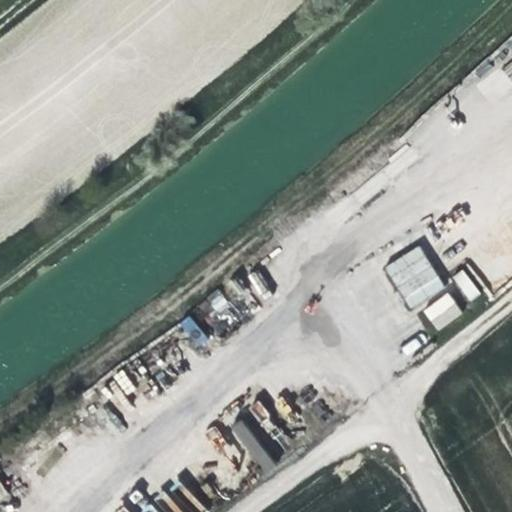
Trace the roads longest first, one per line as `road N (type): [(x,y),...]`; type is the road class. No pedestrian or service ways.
road 1 (track): [(358,0),(85,233),(0,291)]
road 2 (track): [(276,511),(511,318)]
